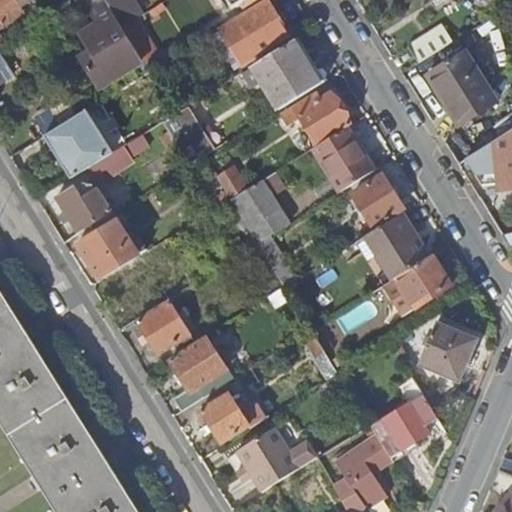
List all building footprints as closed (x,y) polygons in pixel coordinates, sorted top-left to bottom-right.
[(30,0),(0,0),(0,28),(24,13),(20,7),(30,0)] [(123,28),(143,16),(147,13),(138,0),(105,0),(108,4),(123,28)] [(228,0),(234,9),(247,0),(228,0)] [(290,37),(269,3),(222,32),(233,50),(243,66),(290,37)] [(143,60),(123,28),(108,4),(90,14),(96,24),(79,34),(90,51),(80,58),(100,87),(143,60)] [(143,16),(123,28),(143,60),(150,71),(170,60),(167,55),(161,58),(140,24),(146,21),(143,16)] [(410,47),(421,64),(454,43),(443,26),(410,47)] [(222,56),(233,50),(222,32),(211,38),(222,56)] [(294,43),(243,74),(253,88),(262,82),(280,111),(321,86),(294,43)] [(502,101),(470,49),(432,73),(464,124),(502,101)] [(0,50),(0,81),(1,84),(14,77),(1,50),(0,50)] [(179,60),(171,65),(176,73),(184,68),(179,60)] [(303,121),(318,147),(347,130),(352,127),(332,94),(317,103),(314,98),(285,117),(292,128),(303,121)] [(204,158),(215,152),(187,108),(177,114),(163,123),(191,167),(204,158)] [(56,154),(60,151),(66,159),(62,162),(72,180),(86,171),(113,154),(87,111),(78,116),(45,137),(56,154)] [(347,130),(318,147),(314,150),(341,193),(378,170),(355,133),(351,136),(347,130)] [(511,131),(458,165),(473,187),(487,177),(478,162),(495,150),(497,165),(498,175),(499,191),(511,189),(511,131)] [(113,154),(86,171),(93,181),(98,183),(132,161),(124,147),(113,154)] [(60,151),(56,154),(62,162),(66,159),(60,151)] [(235,170),(218,180),(230,201),(248,190),(235,170)] [(354,194),(375,228),(404,209),(383,176),(354,194)] [(76,187),(58,198),(79,232),(113,212),(97,189),(96,190),(93,185),(83,184),(78,187),(76,187)] [(266,218),(268,221),(282,211),(266,184),(251,194),(258,205),(266,218)] [(240,216),(258,244),(269,238),(275,233),(268,221),(266,218),(258,205),(240,216)] [(367,236),(394,279),(396,278),(428,259),(402,215),(367,236)] [(79,246),(100,278),(138,254),(117,222),(79,246)] [(511,235),(503,237),(511,251),(511,235)] [(269,238),(258,244),(285,288),(296,281),(269,238)] [(428,259),(396,278),(394,279),(384,286),(402,316),(415,307),(415,309),(451,287),(432,256),(428,259)] [(285,288),(268,298),(274,308),(291,298),(285,288)] [(139,511),(0,289),(0,421),(56,511),(139,511)] [(171,302),(138,322),(157,354),(190,334),(171,302)] [(469,337),(438,324),(420,364),(459,381),(467,363),(459,360),(469,337)] [(339,374),(312,330),(301,338),(314,359),(313,361),(326,382),(339,374)] [(175,398),(182,411),(234,379),(208,337),(171,360),(178,373),(183,380),(188,390),(175,398)] [(477,341),(469,337),(459,360),(467,363),(477,341)] [(400,348),(396,351),(404,365),(409,362),(400,348)] [(250,426),(251,428),(266,419),(257,404),(241,413),(230,395),(202,412),(222,443),(250,426)] [(371,428),(374,432),(377,436),(387,453),(391,458),(429,434),(425,428),(438,419),(424,395),(371,428)] [(371,428),(370,425),(364,429),(371,440),(377,436),(374,432),(371,428)] [(274,429),(236,453),(245,467),(237,472),(245,483),(253,478),(262,492),(300,468),(274,429)] [(387,453),(377,436),(371,440),(354,450),(352,446),(338,455),(341,460),(337,462),(348,481),(335,488),(348,511),(358,511),(365,508),(367,510),(388,497),(374,476),(393,462),(391,458),(387,453)] [(511,511),(511,492),(508,497),(511,500),(511,502),(503,511),(511,511)]
